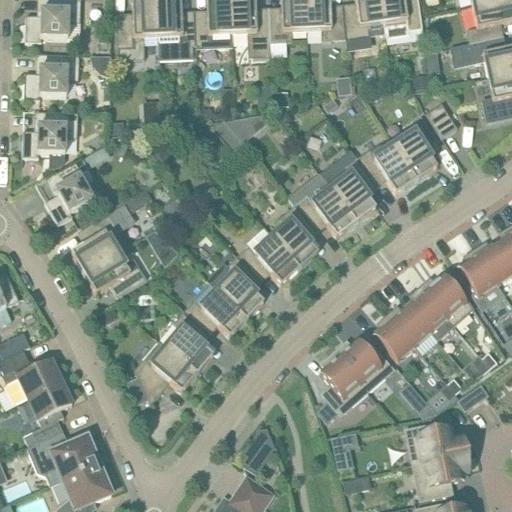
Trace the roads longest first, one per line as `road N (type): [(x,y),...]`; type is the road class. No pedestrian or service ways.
road 1 (unclassified): [(158,511),(254,382),(308,326),(383,262),(511,173)]
road 2 (residential): [(153,511),(63,314),(19,244),(0,229)]
